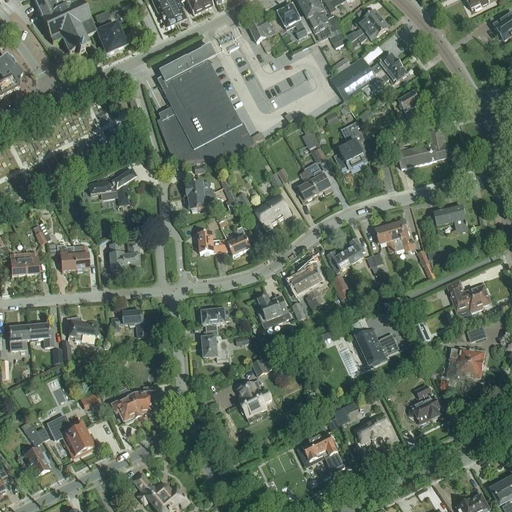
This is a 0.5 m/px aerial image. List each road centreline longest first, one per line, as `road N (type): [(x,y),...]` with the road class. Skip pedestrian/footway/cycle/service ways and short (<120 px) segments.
road 1 (residential): [(496,178),(404,199),(253,277),(186,292)]
road 2 (residential): [(269,0),(79,88),(47,87)]
road 3 (residential): [(344,511),(511,425)]
road 4 (residential): [(17,511),(179,443)]
road 5 (residential): [(163,295),(0,305)]
road 6 (residential): [(179,443),(175,294)]
road 7 (tertiary): [(478,106),(397,0)]
